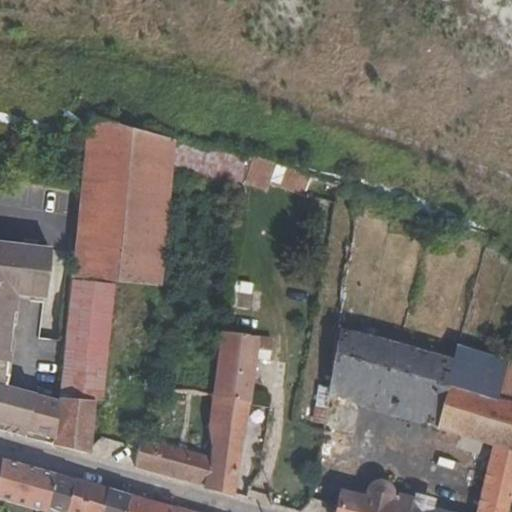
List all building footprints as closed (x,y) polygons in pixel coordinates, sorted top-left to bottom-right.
[(155,278),(161,163),(163,135),(85,114),(83,129),(78,182),(70,269),(155,278)] [(234,183),(238,157),(163,135),(161,163),(234,183)] [(300,187),(305,176),(270,163),(267,176),(300,187)] [(0,348),(9,292),(35,297),(41,243),(0,238),(0,348)] [(110,290),(69,279),(58,395),(92,403),(98,404),(110,290)] [(447,385),(453,362),(335,329),(325,394),(436,426),(447,385)] [(220,333),(212,399),(241,406),(247,360),(261,362),(263,342),(220,333)] [(447,385),(511,404),(511,364),(457,349),(453,362),(447,385)] [(55,418),(58,395),(0,380),(0,411),(3,433),(24,438),(30,440),(31,438),(25,436),(30,412),(55,418)] [(184,396),(185,390),(167,385),(166,391),(184,396)] [(509,511),(511,500),(511,404),(447,385),(436,429),(494,447),(478,511),(439,511),(430,510),(429,511),(509,511)] [(92,403),(58,395),(55,418),(53,446),(83,455),(89,448),(92,403)] [(210,423),(207,424),(205,456),(203,480),(205,488),(230,495),(241,406),(212,399),(210,423)] [(312,422),(320,424),(323,408),(315,407),(312,422)] [(30,412),(25,436),(31,438),(30,440),(53,446),(55,418),(30,412)] [(317,444),(325,446),(326,433),(319,431),(319,432),(317,444)] [(188,452),(135,438),(134,469),(185,483),(188,452)] [(188,452),(185,483),(205,488),(203,480),(205,456),(188,452)] [(0,499),(43,511),(46,511),(54,476),(0,460),(0,499)] [(54,476),(46,511),(65,511),(73,481),(54,476)] [(365,499),(338,494),(334,511),(410,511),(412,505),(413,501),(392,495),(392,491),(391,488),(390,486),(385,481),(381,480),(375,481),(372,483),(370,485),(365,499)] [(101,511),(107,490),(73,481),(65,511),(101,511)] [(107,490),(101,511),(124,511),(128,497),(107,490)] [(151,511),(154,504),(128,497),(124,511),(151,511)]
